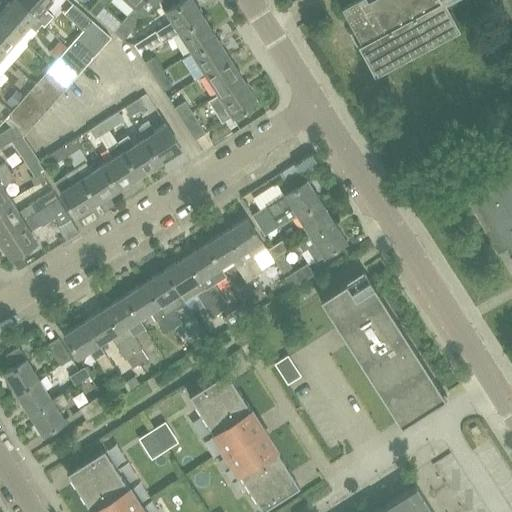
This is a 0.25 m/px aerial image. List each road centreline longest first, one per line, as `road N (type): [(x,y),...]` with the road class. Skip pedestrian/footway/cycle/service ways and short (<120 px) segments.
road 1 (residential): [(0,306),(314,103)]
road 2 (residential): [(495,389),(314,103)]
road 3 (residential): [(495,389),(339,491)]
road 4 (residential): [(314,103),(247,0)]
